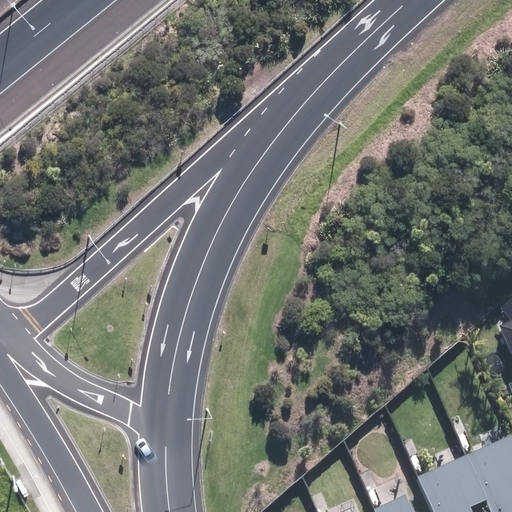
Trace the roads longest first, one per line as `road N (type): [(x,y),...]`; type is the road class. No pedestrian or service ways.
road 1 (motorway): [(232,165),(2,353)]
road 2 (motorway): [(232,165),(208,220),(171,422)]
road 3 (motorway): [(402,0),(232,165)]
road 4 (secondary): [(98,511),(2,353)]
road 5 (secondary): [(2,353),(127,413),(171,422)]
